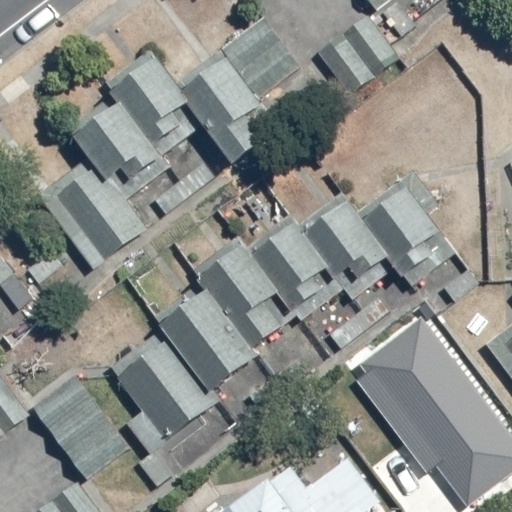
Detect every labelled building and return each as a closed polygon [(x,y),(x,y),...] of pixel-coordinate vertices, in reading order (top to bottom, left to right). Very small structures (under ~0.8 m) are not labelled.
[(394,46),(449,5),(444,0),(325,0),(303,17),(361,95),(406,61),(394,46)] [(54,203),(98,264),(246,157),(262,180),(295,156),(263,111),(273,104),(255,79),(296,50),(271,16),(176,84),(158,59),(121,85),(129,96),(80,132),(105,167),(54,203)] [(438,318),(481,288),(410,187),(369,216),(355,196),(308,229),(302,221),(258,252),(251,242),(204,275),(212,285),(160,322),(171,338),(121,374),(147,411),(128,424),(149,454),(138,461),(160,493),(219,451),(200,424),(217,411),(211,403),(267,363),(261,354),(301,325),(395,258),(418,289),(438,318)] [(0,346),(32,323),(8,291),(21,281),(0,252),(0,346)] [(0,442),(30,420),(0,378),(0,442)] [(127,439),(85,382),(39,415),(81,473),(127,439)] [(223,511),(370,511),(382,504),(346,455),(292,495),(276,473),(223,511)] [(101,511),(98,507),(79,479),(30,511),(101,511)]
